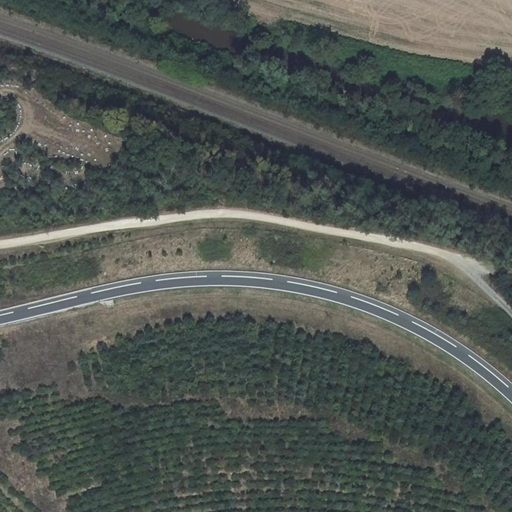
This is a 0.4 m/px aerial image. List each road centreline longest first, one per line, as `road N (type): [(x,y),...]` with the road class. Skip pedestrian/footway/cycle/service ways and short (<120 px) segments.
road 1 (motorway): [(511,395),(445,344),(370,306),(281,284),(208,279),(126,289),(0,319)]
road 2 (track): [(0,244),(237,214),(452,254),(511,315)]
